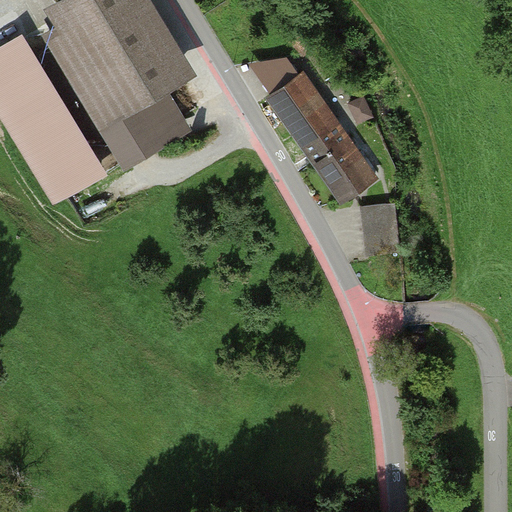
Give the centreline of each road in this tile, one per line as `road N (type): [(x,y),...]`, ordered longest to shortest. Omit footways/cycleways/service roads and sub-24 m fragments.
road 1 (unclassified): [(185,0),(370,318)]
road 2 (residential): [(370,318),(434,312),(478,326),(496,376),(498,511)]
road 3 (unclassified): [(370,318),(391,400),(399,511)]
